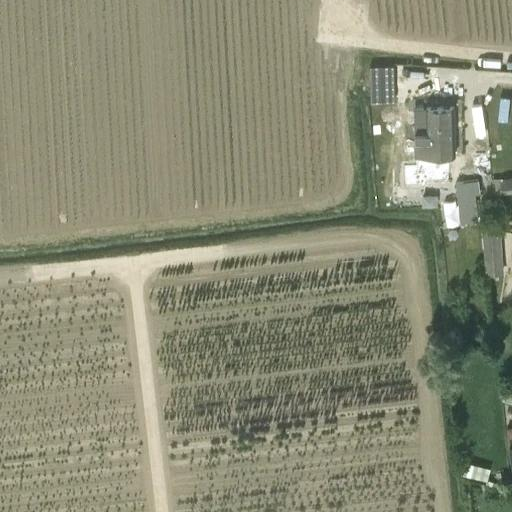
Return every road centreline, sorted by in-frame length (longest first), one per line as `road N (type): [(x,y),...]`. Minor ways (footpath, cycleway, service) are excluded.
road 1 (track): [(133,262),(161,511)]
road 2 (track): [(32,273),(224,252)]
